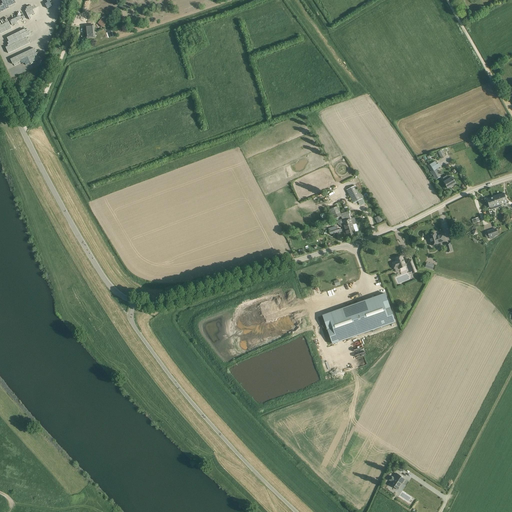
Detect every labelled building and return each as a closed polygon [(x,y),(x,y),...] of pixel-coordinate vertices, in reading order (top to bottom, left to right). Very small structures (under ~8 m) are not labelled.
[(0,24),(0,30),(11,25),(9,21),(0,24)] [(85,26),(87,38),(95,37),(93,25),(85,26)] [(435,162),(428,166),(435,177),(439,175),(436,170),(441,167),(439,163),(437,165),(435,162)] [(442,178),(444,182),(448,189),(456,184),(452,178),(449,179),(447,176),(442,178)] [(356,186),(346,190),(353,204),(362,199),(356,186)] [(499,201),(501,204),(507,202),(503,193),(493,197),(493,198),(495,202),(499,201)] [(490,207),(491,210),(502,207),(501,204),(499,201),(495,202),(493,198),(487,200),(490,207)] [(338,207),(329,210),(333,220),(341,217),(342,220),(346,219),(349,230),(350,234),(351,237),(356,236),(355,232),(358,231),(356,224),(353,225),(351,219),(349,214),(350,214),(349,211),(341,214),(338,208),(338,207)] [(341,220),(337,221),(338,224),(342,227),(343,227),(344,227),(345,232),(344,232),(343,234),(344,235),(345,236),(346,236),(347,238),(351,237),(350,234),(349,230),(346,219),(342,220),(343,221),(342,222),(341,220)] [(337,226),(328,228),(330,235),(339,232),(339,233),(342,232),(343,231),(342,229),(341,230),(341,229),(338,230),(338,228),(337,226)] [(485,233),(486,238),(489,237),(489,238),(498,235),(496,228),(487,231),(487,233),(485,233)] [(443,235),(437,237),(436,234),(429,236),(431,246),(439,244),(439,243),(445,242),(443,235)] [(396,262),(392,264),(394,269),(396,272),(400,271),(399,269),(406,266),(402,256),(395,259),(396,262)] [(412,260),(408,262),(413,273),(416,272),(412,260)] [(385,294),(322,316),(332,344),(395,322),(385,294)] [(364,350),(361,342),(357,344),(356,341),(346,344),(349,354),(364,350)] [(392,476),(389,480),(393,483),(391,485),(398,490),(403,484),(402,483),(404,479),(396,473),(393,477),(392,476)]
